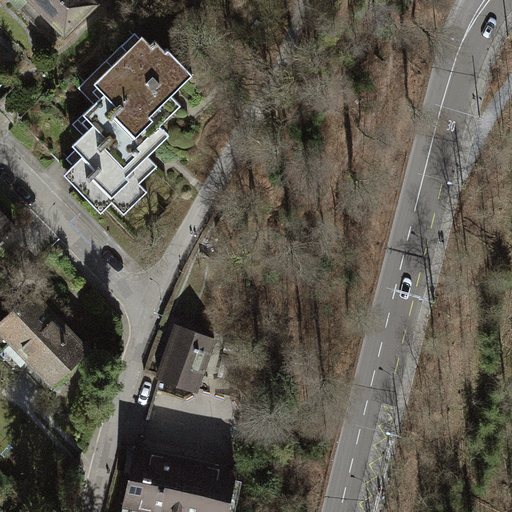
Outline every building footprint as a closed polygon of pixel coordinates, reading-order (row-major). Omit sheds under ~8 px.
[(13,0),(55,42),(95,2),(93,0),(13,0)] [(143,33),(94,81),(104,91),(83,112),(93,122),(71,143),(82,155),(64,172),(90,198),(99,189),(123,213),(139,198),(147,190),(139,181),(156,164),(147,155),(169,135),(159,124),(168,114),(180,103),(171,93),(191,74),(157,38),(152,43),(143,33)] [(0,108),(14,123),(37,100),(18,82),(0,99),(0,108)] [(0,235),(12,224),(0,211),(0,235)] [(38,285),(0,320),(0,344),(3,348),(12,338),(53,380),(86,349),(51,313),(58,306),(38,285)] [(215,336),(175,324),(158,376),(197,389),(215,336)] [(227,511),(236,470),(136,448),(122,511),(227,511)]
